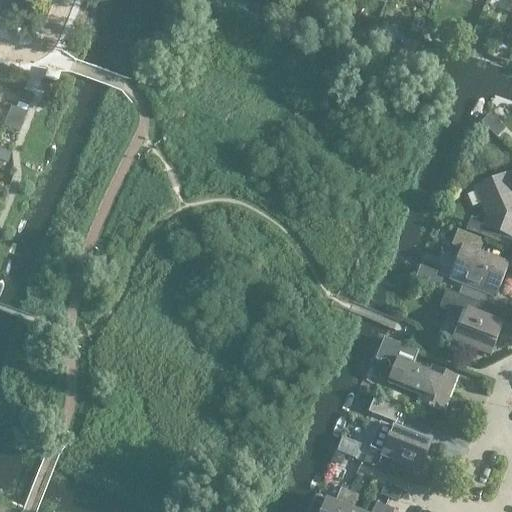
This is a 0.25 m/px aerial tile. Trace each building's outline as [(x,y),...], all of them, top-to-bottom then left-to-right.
[(11,7),(13,8),(22,11),(26,0),(34,0),(39,2),(39,0),(3,0),(0,10),(0,21),(5,23),(11,7)] [(61,75),(49,70),(48,70),(44,81),(57,85),(61,75)] [(15,101),(6,126),(20,131),(29,106),(15,101)] [(511,173),(473,190),(486,218),(482,228),(511,240),(511,173)] [(484,243),(458,232),(452,248),(461,251),(450,279),(496,296),(506,268),(478,257),(484,243)] [(485,307),(447,292),(440,309),(458,317),(453,331),(455,332),(451,344),(490,359),(495,347),(503,327),(481,318),(485,307)] [(419,354),(385,340),(377,360),(394,367),(386,386),(419,399),(417,405),(443,415),(457,380),(440,373),(439,377),(413,367),(419,354)] [(408,414),(374,401),(369,414),(402,428),(408,414)] [(431,442),(393,427),(380,422),(369,450),(382,455),(381,457),(419,472),(431,442)] [(342,511),(353,486),(345,483),(342,491),(341,491),(335,506),(326,502),(321,511),(342,511)] [(353,511),(359,497),(362,489),(353,486),(342,511),(353,511)] [(385,486),(381,496),(389,500),(393,489),(385,486)] [(393,489),(389,500),(397,503),(402,492),(393,489)] [(383,511),(386,508),(385,508),(387,502),(379,499),(377,504),(373,511),(383,511)]
